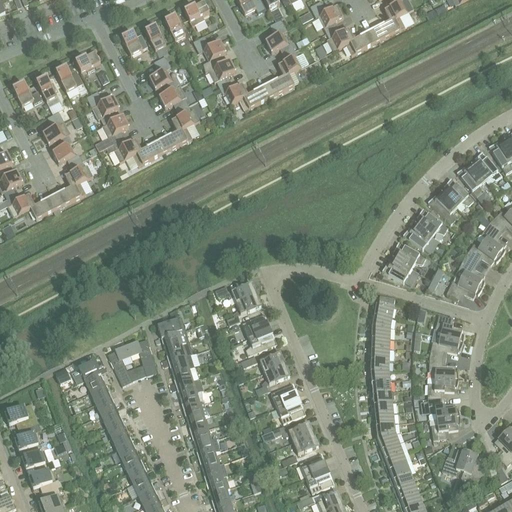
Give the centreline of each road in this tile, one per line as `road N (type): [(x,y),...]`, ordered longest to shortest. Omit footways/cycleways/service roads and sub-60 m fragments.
road 1 (residential): [(359,283),(294,269),(280,276),(275,294),(364,511)]
road 2 (residential): [(359,283),(377,244),(426,180),(511,113)]
road 3 (residential): [(189,511),(140,383)]
road 4 (residential): [(486,321),(359,283)]
road 5 (residential): [(486,321),(474,402),(492,415),(511,396)]
road 6 (residential): [(93,17),(152,129)]
